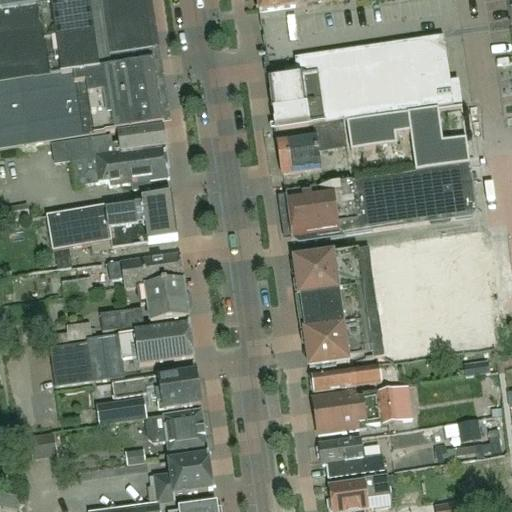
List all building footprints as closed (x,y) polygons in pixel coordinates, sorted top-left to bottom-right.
[(0,0),(0,15),(87,2),(86,0),(0,0)] [(96,0),(87,2),(0,15),(0,86),(153,63),(142,0),(96,0)] [(256,0),(260,17),(344,4),(343,0),(256,0)] [(270,102),(359,89),(449,76),(443,39),(295,60),(297,69),(284,71),(285,80),(267,83),(270,102)] [(0,154),(3,154),(3,153),(103,137),(163,128),(153,63),(0,86),(0,154)] [(270,102),(275,135),(453,108),(449,76),(359,89),(270,102)] [(470,168),(466,142),(443,146),(439,114),(462,111),(462,109),(407,117),(347,126),(351,155),(397,148),(396,138),(410,136),(416,176),(470,168)] [(314,140),(276,145),(281,179),(319,174),(316,157),(347,153),(344,126),(313,130),(314,140)] [(90,163),(91,163),(91,161),(126,156),(163,151),(160,132),(116,138),(117,147),(88,151),(87,144),(50,149),(53,169),(72,166),(90,163)] [(167,183),(163,151),(126,156),(91,161),(91,163),(95,187),(95,188),(107,186),(108,191),(132,187),(133,194),(148,192),(147,186),(167,183)] [(91,163),(90,163),(72,166),(76,190),(95,187),(91,163)] [(298,247),(353,239),(455,224),(471,221),(475,215),(476,215),(469,169),(283,196),(290,242),(291,242),(298,247)] [(177,242),(174,220),(170,198),(141,203),(142,209),(106,215),(104,215),(110,246),(111,254),(177,242)] [(0,225),(28,221),(27,206),(0,211),(0,225)] [(110,246),(104,215),(106,215),(105,210),(45,220),(50,256),(110,246)] [(433,257),(418,259),(422,287),(437,285),(439,297),(435,298),(435,299),(479,293),(470,237),(431,242),(433,257)] [(395,247),(385,249),(386,260),(397,258),(395,247)] [(367,253),(293,264),(295,278),(297,291),(301,318),(305,345),(309,372),(347,367),(347,368),(373,364),(373,363),(383,362),(367,253)] [(397,258),(386,260),(388,270),(398,268),(397,258)] [(137,291),(182,285),(179,259),(107,269),(109,285),(124,283),(125,293),(137,291)] [(398,268),(388,270),(389,280),(400,278),(398,268)] [(400,278),(389,280),(391,290),(401,288),(400,278)] [(61,285),(64,300),(92,297),(90,281),(61,285)] [(187,290),(183,287),(182,285),(137,291),(139,308),(147,307),(150,327),(188,322),(184,294),(187,290)] [(401,288),(391,290),(392,300),(403,298),(401,288)] [(437,313),(422,315),(426,343),(441,341),(443,356),(483,350),(475,295),(479,294),(479,293),(435,299),(437,313)] [(403,298),(392,300),(394,310),(404,309),(403,298)] [(404,309),(394,310),(395,321),(406,319),(404,309)] [(142,331),(140,313),(99,318),(102,336),(142,331)] [(406,319),(395,321),(397,331),(407,329),(406,319)] [(68,343),(91,340),(90,326),(66,329),(66,336),(49,338),(50,347),(68,345),(68,343)] [(407,329),(397,331),(398,341),(409,339),(407,329)] [(139,370),(193,363),(188,330),(130,338),(133,353),(133,359),(137,358),(139,370)] [(133,353),(130,338),(86,344),(87,347),(49,353),(54,392),(125,382),(122,360),(133,359),(133,353)] [(409,339),(398,341),(400,351),(410,349),(409,339)] [(410,349),(400,351),(402,365),(412,363),(410,349)] [(311,380),(312,384),(310,384),(311,395),(314,395),(314,398),(381,388),(378,370),(311,380)] [(195,376),(167,380),(113,388),(115,403),(152,398),(153,402),(156,402),(157,407),(162,406),(164,415),(200,410),(195,376)] [(352,397),(313,403),(315,421),(318,439),(318,440),(359,434),(359,432),(412,424),(410,407),(401,409),(398,393),(359,399),(360,404),(355,405),(353,405),(352,397)] [(144,401),(96,408),(99,429),(147,422),(144,401)] [(169,459),(206,453),(201,416),(164,421),(147,423),(150,423),(146,428),(148,443),(154,447),(167,445),(169,459)] [(29,441),(32,461),(56,458),(53,437),(29,441)] [(328,483),(359,478),(384,474),(382,459),(362,462),(359,443),(319,449),(322,470),(326,470),(328,483)] [(127,467),(145,465),(143,453),(126,456),(127,467)] [(154,491),(156,508),(157,507),(174,505),(173,501),(212,495),(207,461),(168,466),(169,479),(148,481),(150,491),(154,491)] [(367,511),(366,502),(390,499),(387,478),(362,482),(362,486),(329,491),(331,502),(327,506),(327,511),(367,511)] [(6,497),(4,510),(11,511),(16,511),(19,499),(6,497)] [(467,511),(466,503),(434,509),(434,511),(467,511)]
